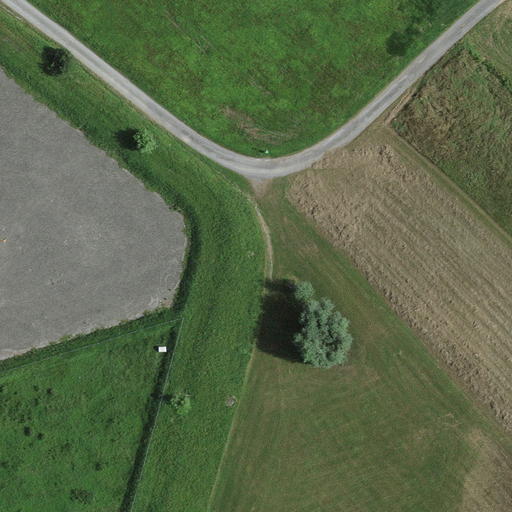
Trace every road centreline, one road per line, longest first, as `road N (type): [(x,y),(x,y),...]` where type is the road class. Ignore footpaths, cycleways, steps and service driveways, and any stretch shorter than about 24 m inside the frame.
road 1 (track): [(495,0),(316,155),(271,170),(220,156),(16,0)]
road 2 (track): [(271,170),(183,511)]
